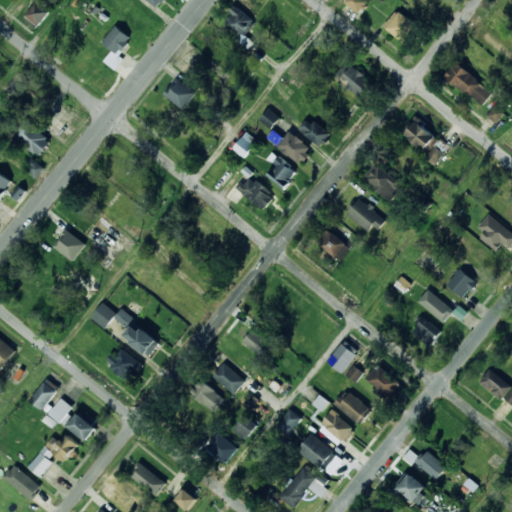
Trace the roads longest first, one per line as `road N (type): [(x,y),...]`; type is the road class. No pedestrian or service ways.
road 1 (residential): [(511,444),(0,26)]
road 2 (residential): [(64,511),(478,0)]
road 3 (residential): [(0,254),(206,0)]
road 4 (residential): [(250,511),(0,307)]
road 5 (residential): [(337,511),(511,298)]
road 6 (residential): [(511,162),(313,0)]
